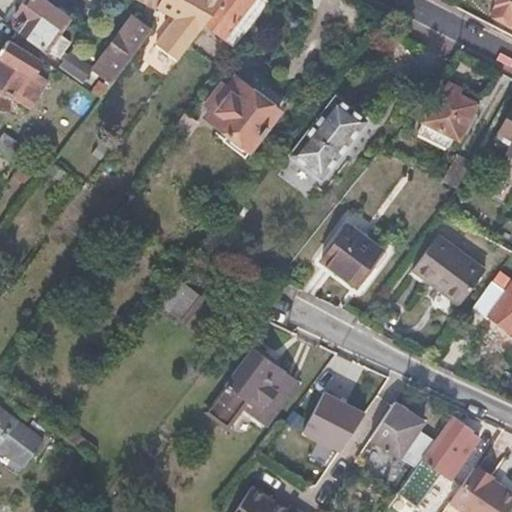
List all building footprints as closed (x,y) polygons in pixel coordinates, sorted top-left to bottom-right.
[(20,19),(13,28),(46,51),(73,15),(53,0),(27,0),(16,16),(20,19)] [(134,0),(155,11),(160,0),(134,0)] [(167,0),(181,9),(156,45),(176,63),(187,48),(206,25),(224,0),(167,0)] [(224,0),(206,25),(234,46),(265,4),(260,0),(224,0)] [(511,0),(497,0),(495,3),(494,13),(497,17),(504,22),(511,26),(511,0)] [(147,26),(133,16),(92,70),(111,85),(153,28),(147,25),(147,26)] [(0,53),(0,88),(29,107),(46,80),(35,73),(42,63),(9,41),(0,53)] [(278,113),(235,81),(207,117),(231,136),(224,146),(243,159),(278,113)] [(475,104),(440,87),(416,135),(446,150),(451,139),(456,141),(475,104)] [(366,123),(330,94),(284,152),(320,181),(366,123)] [(511,105),(495,137),(509,144),(504,153),(511,157),(511,105)] [(1,133),(0,134),(0,154),(19,168),(29,154),(1,133)] [(469,164),(457,157),(443,183),(455,189),(469,164)] [(511,162),(509,161),(489,193),(493,195),(477,221),(491,228),(500,213),(511,192),(511,162)] [(376,249),(344,225),(318,260),(351,284),(376,249)] [(471,256),(439,233),(413,269),(444,291),(471,256)] [(486,267),(471,256),(444,291),(460,303),(486,267)] [(505,292),(511,283),(497,272),(491,281),(505,292)] [(198,296),(176,277),(155,303),(178,321),(198,296)] [(507,328),(506,330),(511,333),(511,282),(511,283),(505,292),(491,281),(472,306),(488,316),(489,315),(507,328)] [(297,381),(253,347),(205,411),(225,427),(241,405),(265,423),(297,381)] [(347,392),(328,382),(303,432),(322,441),(341,403),(347,392)] [(352,395),(347,392),(341,403),(347,406),(352,395)] [(403,408),(393,401),(368,438),(414,468),(433,440),(417,429),(422,422),(403,408)] [(0,407),(0,443),(23,460),(40,437),(0,407)] [(450,416),(433,440),(414,468),(394,496),(406,504),(433,466),(450,479),(478,439),(468,432),(470,430),(450,416)] [(492,479),(473,465),(448,501),(463,511),(504,511),(511,501),(511,498),(489,483),(492,479)] [(511,492),(492,479),(489,483),(511,498),(511,492)] [(236,511),(297,511),(288,506),(285,511),(284,511),(275,511),(267,506),(270,501),(252,489),(236,511)] [(270,501),(267,506),(275,511),(284,511),(285,511),(277,506),(270,501)]
